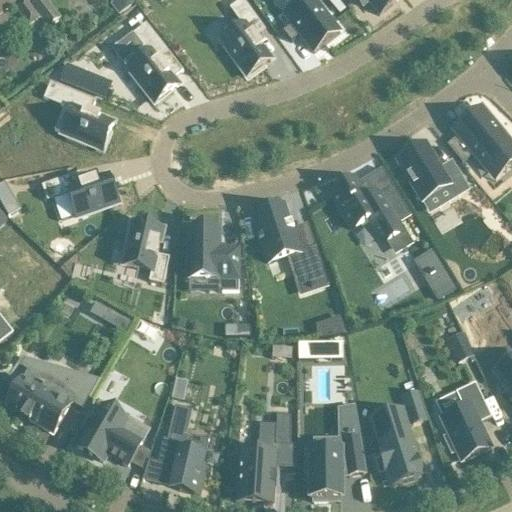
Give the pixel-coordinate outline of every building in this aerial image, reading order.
[(0,0),(0,17),(15,7),(9,0),(0,0)] [(45,0),(39,0),(30,7),(40,20),(48,30),(61,20),(45,0)] [(292,26),(283,33),(292,44),(301,37),(314,55),(341,34),(313,0),(306,0),(285,17),(292,26)] [(337,0),(327,0),(340,15),(346,10),(337,0)] [(356,0),(364,9),(369,5),(380,17),(400,0),(356,0)] [(30,7),(26,1),(15,9),(30,28),(40,20),(30,7)] [(243,28),(222,43),(250,81),(264,71),(262,69),(265,67),(271,63),(266,57),(255,40),(265,33),(243,1),(230,10),(243,28)] [(144,49),(124,65),(129,72),(126,75),(140,94),(144,90),(158,108),(171,97),(169,95),(172,92),(178,88),(173,81),(183,73),(146,26),(134,36),(144,49)] [(67,67),(61,82),(91,94),(97,80),(67,67)] [(50,86),(44,101),(65,109),(55,133),(67,138),(65,142),(86,151),(88,146),(105,153),(112,138),(110,137),(111,133),(114,126),(107,124),(91,117),(96,105),(50,86)] [(511,147),(481,110),(454,133),(458,138),(473,157),(487,174),(511,153),(511,147)] [(426,147),(398,164),(422,205),(449,188),(455,197),(459,194),(467,189),(452,164),(441,171),(433,159),(426,147)] [(79,175),(43,188),(48,203),(69,196),(77,220),(121,205),(115,189),(113,189),(111,186),(109,179),(102,182),(83,188),(79,175)] [(349,186),(330,197),(353,232),(369,222),(384,246),(387,244),(402,235),(395,224),(406,217),(389,190),(369,202),(361,190),(356,183),(349,187),(349,186)] [(15,202),(4,184),(0,186),(0,203),(3,209),(15,202)] [(284,209),(253,220),(261,242),(258,243),(260,247),(262,246),(269,265),(288,259),(291,258),(303,296),(330,286),(316,248),(315,248),(299,254),(291,231),(284,209)] [(136,223),(125,268),(152,274),(150,284),(164,287),(170,260),(157,257),(160,245),(163,232),(156,230),(152,229),(152,227),(136,223)] [(190,231),(189,281),(223,280),(223,295),(239,295),(239,251),(226,251),(219,251),(219,248),(219,231),(190,231)] [(444,272),(427,282),(439,303),(456,292),(444,272)] [(125,336),(131,325),(108,312),(102,323),(125,336)] [(0,345),(13,335),(0,318),(0,345)] [(342,321),(316,329),(318,341),(347,336),(344,336),(339,323),(342,322),(342,321)] [(251,328),(235,328),(235,339),(251,339),(251,328)] [(463,336),(447,344),(458,367),(474,359),(463,336)] [(343,344),(330,345),(330,362),(343,362),(343,344)] [(299,345),(299,362),(317,362),(317,345),(299,345)] [(68,387),(64,393),(28,373),(7,410),(54,437),(74,401),(76,403),(88,381),(76,377),(71,384),(69,382),(67,386),(68,387)] [(177,381),(172,400),(184,403),(188,384),(177,381)] [(511,382),(503,388),(511,400),(511,382)] [(443,421),(441,422),(449,437),(443,439),(452,457),(457,455),(462,465),(492,450),(480,425),(492,420),(476,386),(456,395),(464,411),(443,421)] [(418,395),(403,400),(411,428),(427,423),(418,395)] [(102,408),(78,450),(104,465),(108,457),(128,469),(130,465),(140,448),(142,444),(122,433),(128,423),(102,408)] [(164,441),(158,466),(175,470),(171,488),(180,490),(179,493),(199,498),(204,477),(200,476),(208,442),(187,437),(193,413),(176,409),(168,442),(164,441)] [(306,454),(305,476),(309,476),(310,502),(314,502),(314,505),(328,505),(328,502),(343,501),(343,476),(349,475),(349,479),(366,476),(355,409),(339,412),(340,442),(340,454),(314,454),(306,454)] [(277,428),(275,448),(292,449),(292,448),(291,419),(277,418),(277,428)] [(407,428),(377,438),(383,455),(380,456),(390,489),(421,480),(419,475),(422,475),(407,428)] [(140,448),(130,465),(144,473),(151,454),(140,448)] [(231,471),(230,486),(238,487),(237,505),(273,507),(275,469),(276,456),(258,455),(240,454),(239,471),(231,471)]
